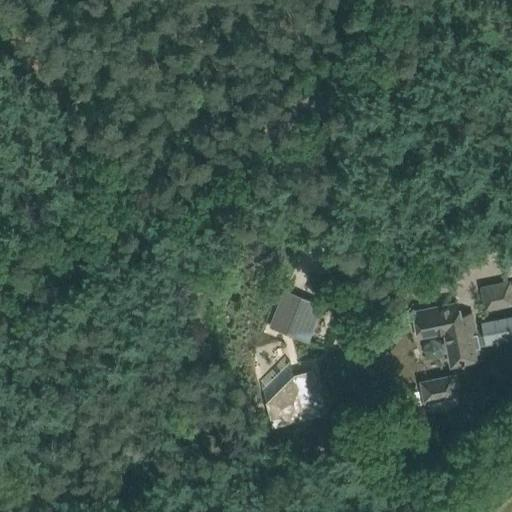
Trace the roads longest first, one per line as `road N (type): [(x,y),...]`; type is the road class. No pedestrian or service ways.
road 1 (track): [(0,312),(366,67),(365,0)]
road 2 (track): [(160,205),(7,0)]
